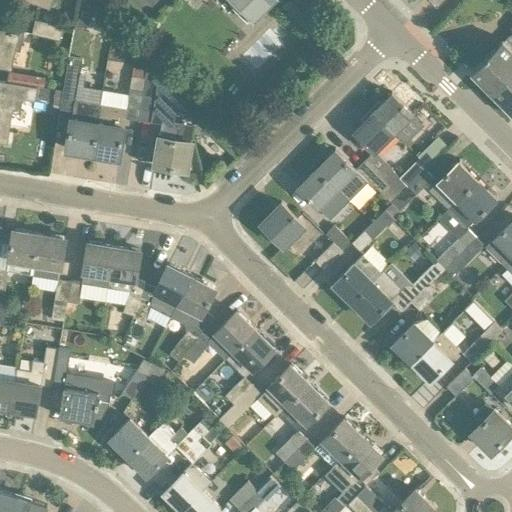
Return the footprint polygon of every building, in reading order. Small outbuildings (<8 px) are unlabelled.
[(26,0),(50,9),(53,0),(26,0)] [(272,0),(232,0),(253,20),(272,0)] [(83,9),(77,23),(86,28),(92,13),(83,9)] [(60,38),(63,25),(35,19),(32,33),(60,38)] [(20,50),(24,31),(0,25),(0,63),(12,66),(15,49),(20,50)] [(511,71),(511,27),(511,29),(511,34),(505,41),(503,39),(471,71),(492,92),(511,71)] [(305,38),(311,44),(315,39),(310,33),(305,38)] [(139,120),(147,67),(134,65),(127,108),(101,104),(94,153),(119,157),(124,124),(125,124),(125,118),(139,120)] [(151,122),(161,123),(155,163),(154,168),(169,170),(170,165),(187,168),(192,141),(178,139),(180,122),(175,121),(174,116),(185,104),(158,76),(148,65),(147,67),(139,120),(151,122)] [(94,153),(101,104),(75,99),(79,79),(77,79),(79,70),(69,68),(67,77),(65,77),(63,90),(60,107),(72,109),(71,115),(72,115),(66,148),(94,153)] [(45,77),(8,71),(6,81),(44,87),(45,77)] [(511,71),(492,92),(511,112),(511,71)] [(50,89),(9,82),(0,80),(0,140),(7,142),(10,125),(14,97),(48,102),(50,89)] [(52,106),(60,107),(63,90),(55,89),(52,106)] [(373,111),(394,132),(413,113),(392,92),(373,111)] [(374,151),(394,132),(373,111),(353,130),(374,151)] [(349,200),(368,181),(356,169),(335,148),(316,167),(349,200)] [(459,159),(438,180),(429,189),(448,208),(438,218),(439,218),(478,179),(459,159)] [(374,185),(391,203),(400,194),(382,177),(365,160),(356,169),(368,181),(373,187),(374,185)] [(408,185),(425,169),(416,160),(400,177),(408,185)] [(330,219),(349,200),(316,167),(297,186),(318,208),(319,208),(330,219)] [(400,194),(408,185),(400,177),(391,168),(382,177),(400,194)] [(433,178),(425,169),(408,185),(400,194),(391,203),(399,211),(425,185),(433,178)] [(439,218),(451,231),(461,221),(466,227),(474,219),(475,219),(497,197),(478,179),(439,218)] [(284,245),(304,224),(281,202),(261,222),(284,245)] [(393,217),(385,209),(369,225),(377,233),(393,217)] [(504,266),(511,258),(511,219),(493,238),(494,238),(485,247),(504,266)] [(333,242),(342,251),(350,243),(334,225),(325,234),(333,242)] [(360,250),(377,233),(369,225),(352,242),(360,250)] [(447,249),(436,261),(444,269),(460,253),(476,237),(468,228),(458,238),(447,249)] [(41,234),(14,229),(12,243),(9,261),(35,265),(41,234)] [(34,275),(57,279),(58,278),(59,278),(65,238),(41,234),(35,265),(34,275)] [(476,237),(460,253),(469,261),(484,245),(476,237)] [(424,250),(414,240),(405,250),(414,259),(424,250)] [(0,242),(0,241),(0,269),(8,271),(9,261),(12,243),(0,242)] [(109,287),(116,246),(89,242),(85,265),(82,282),(72,280),(68,301),(66,311),(73,312),(75,302),(79,303),(82,283),(109,287)] [(323,269),(342,251),(333,242),(314,260),(323,269)] [(134,316),(142,296),(147,282),(136,279),(141,250),(116,246),(109,287),(130,291),(123,311),(134,316)] [(353,302),(382,271),(363,253),(333,283),(353,302)] [(469,261),(460,253),(444,269),(452,277),(469,261)] [(430,284),(444,269),(436,261),(421,276),(420,275),(404,292),(401,288),(401,287),(383,270),(382,271),(353,302),(370,320),(391,299),(402,310),(411,301),(412,302),(430,284)] [(178,305),(193,276),(169,264),(154,292),(155,293),(151,306),(170,316),(172,313),(178,305)] [(193,276),(178,305),(200,316),(214,288),(193,276)] [(68,301),(72,280),(59,278),(58,278),(57,279),(54,299),(68,301)] [(430,284),(412,302),(420,310),(438,292),(430,284)] [(142,296),(134,316),(131,322),(143,326),(153,300),(142,296)] [(66,311),(68,301),(54,299),(51,318),(64,320),(66,311)] [(214,333),(224,343),(216,350),(225,359),(226,358),(227,358),(256,329),(236,310),(214,333)] [(412,361),(435,338),(417,321),(416,320),(393,342),(412,361)] [(471,362),(490,343),(502,329),(494,321),(462,353),(471,362)] [(435,338),(412,361),(430,379),(452,356),(453,356),(460,349),(455,344),(461,337),(462,333),(451,323),(435,338)] [(189,328),(170,354),(179,361),(184,356),(199,335),(189,328)] [(227,358),(238,370),(244,375),(273,347),(256,329),(227,358)] [(202,350),(208,342),(207,342),(210,338),(202,332),(199,335),(193,344),(202,350)] [(139,336),(129,333),(125,343),(135,347),(139,336)] [(193,362),(202,350),(193,344),(184,356),(193,362)] [(52,386),(54,374),(59,348),(46,346),(44,361),(41,384),(52,386)] [(66,374),(70,350),(59,348),(54,374),(66,376),(66,374)] [(146,378),(149,379),(158,364),(144,358),(136,370),(147,377),(146,378)] [(36,412),(41,384),(44,361),(34,359),(32,370),(18,368),(11,407),(36,412)] [(17,366),(0,362),(0,405),(11,407),(18,368),(17,368),(17,366)] [(280,413),(310,383),(290,364),(261,393),(253,384),(234,404),(219,418),(219,419),(224,424),(228,427),(258,398),(276,416),(279,413),(280,413)] [(472,375),(474,376),(491,393),(499,384),(481,366),(472,375)] [(474,376),(472,375),(465,367),(446,386),(456,395),(474,376)] [(147,377),(136,370),(122,392),(132,399),(146,378),(147,377)] [(505,392),(511,398),(511,371),(499,384),(506,391),(505,392)] [(225,395),(234,404),(253,384),(244,376),(238,381),(225,395)] [(185,388),(178,381),(173,387),(180,394),(185,388)] [(280,413),(297,431),(298,430),(327,401),(310,383),(280,413)] [(108,405),(110,393),(64,385),(59,415),(94,421),(94,416),(101,417),(108,405)] [(491,451),(511,429),(511,426),(494,408),(471,431),(491,451)] [(208,430),(217,421),(208,413),(199,421),(208,430)] [(129,456),(158,427),(157,426),(149,434),(131,415),(109,437),(129,456)] [(334,466),(363,436),(344,418),(315,447),(333,465),(334,466)] [(184,454),(192,462),(221,430),(220,429),(224,424),(219,419),(217,421),(208,430),(184,454)] [(184,454),(208,430),(199,421),(176,445),(158,427),(129,456),(147,475),(169,453),(168,453),(175,445),(184,454)] [(276,452),(285,462),(307,439),(298,430),(297,431),(276,452)] [(379,472),(371,464),(381,454),(363,436),(334,466),(352,483),(337,497),(345,505),(347,503),(357,494),(359,491),(365,486),(379,472)] [(307,439),(285,462),(293,469),(315,447),(307,439)] [(183,510),(204,488),(211,480),(192,462),(185,469),(163,490),(183,510)] [(267,478),(260,485),(256,488),(265,497),(267,499),(280,485),(270,475),(267,478)] [(238,508),(256,488),(247,480),(229,499),(238,508)] [(357,494),(374,511),(375,511),(384,504),(365,486),(359,491),(357,494)] [(204,488),(183,510),(184,511),(216,511),(222,506),(204,488)] [(256,488),(238,508),(242,511),(249,511),(265,497),(256,488)] [(393,511),(431,511),(435,508),(415,488),(392,511),(393,511)] [(0,511),(18,511),(23,498),(0,491),(0,511)] [(356,511),(374,511),(357,494),(347,503),(356,511)] [(23,498),(18,511),(45,511),(47,506),(23,498)]
